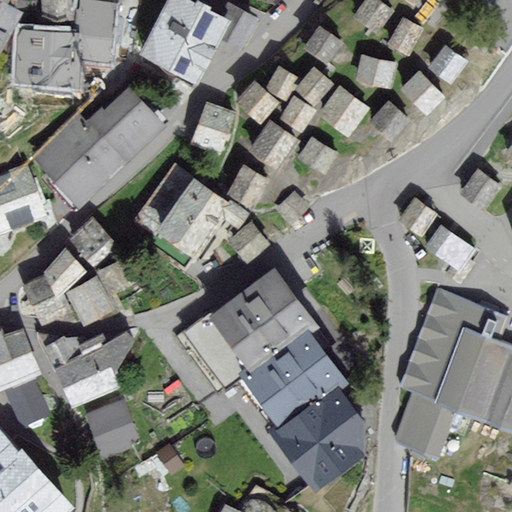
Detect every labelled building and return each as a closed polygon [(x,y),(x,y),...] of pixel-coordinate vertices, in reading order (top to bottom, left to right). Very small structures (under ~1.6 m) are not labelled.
[(0,0),(0,53),(23,8),(6,0),(0,0)] [(72,0),(40,0),(42,22),(73,21),(72,0)] [(217,17),(183,0),(163,0),(136,56),(199,88),(220,45),(239,55),(256,22),(223,6),(217,17)] [(365,0),(350,19),(376,38),(392,17),(370,0),(365,0)] [(420,0),(398,0),(412,10),(420,0)] [(85,1),(80,68),(106,70),(112,3),(85,1)] [(386,47),(409,60),(422,35),(401,23),(386,47)] [(302,50),(326,66),(341,46),(316,30),(302,50)] [(78,33),(20,31),(18,83),(76,85),(78,33)] [(428,72),(451,88),(468,66),(444,50),(428,72)] [(358,58),(354,85),(392,90),(396,63),(358,58)] [(263,88),(281,101),(295,83),(276,71),(263,88)] [(313,72),(295,91),(314,107),(332,87),(313,72)] [(403,94),(429,117),(448,98),(420,74),(403,94)] [(233,107),(259,128),(277,105),(251,85),(233,107)] [(78,211),(168,126),(126,88),(88,126),(77,116),(29,159),(78,211)] [(318,119),(347,140),(367,111),(339,90),(318,119)] [(279,120),(302,134),(314,112),(292,99),(279,120)] [(186,151),(217,162),(232,115),(202,104),(186,151)] [(371,126),(392,144),(410,123),(388,105),(371,126)] [(250,155),(278,173),(297,143),(268,125),(250,155)] [(296,160),(326,177),(337,156),(307,139),(296,160)] [(511,141),(503,154),(511,160),(511,141)] [(0,236),(48,218),(25,164),(0,172),(0,236)] [(226,195),(254,209),(269,182),(242,168),(226,195)] [(462,194),(486,212),(503,189),(478,172),(462,194)] [(191,177),(155,227),(200,261),(227,221),(240,230),(251,215),(241,209),(225,200),(191,177)] [(270,217),(282,229),(303,209),(291,197),(270,217)] [(400,221),(420,235),(436,214),(416,199),(400,221)] [(92,216),(67,238),(95,270),(120,248),(92,216)] [(267,241),(250,224),(227,242),(244,260),(267,241)] [(429,248),(465,274),(481,252),(445,225),(429,248)] [(85,275),(62,247),(36,266),(16,283),(10,294),(21,328),(35,322),(37,330),(43,329),(70,317),(60,296),(85,275)] [(122,259),(93,274),(94,276),(106,299),(141,283),(137,276),(131,278),(122,259)] [(247,374),(284,418),(349,383),(357,377),(318,331),(329,324),(282,269),(184,336),(226,388),(247,374)] [(65,296),(81,328),(113,312),(106,299),(96,280),(65,296)] [(511,322),(511,314),(437,290),(404,388),(416,394),(399,440),(475,468),(491,421),(511,428),(511,343),(506,341),(511,322)] [(0,392),(4,391),(36,380),(42,378),(31,351),(27,339),(3,347),(0,336),(0,392)] [(41,339),(72,411),(128,389),(124,378),(142,358),(138,338),(130,343),(126,336),(104,345),(101,338),(79,340),(41,339)] [(4,391),(26,429),(56,419),(36,380),(4,391)] [(380,418),(349,383),(284,418),(275,426),(329,488),(376,452),(380,418)] [(83,418),(99,462),(133,453),(130,445),(137,442),(123,406),(83,418)] [(66,511),(76,503),(0,432),(0,510),(2,511),(66,511)]
